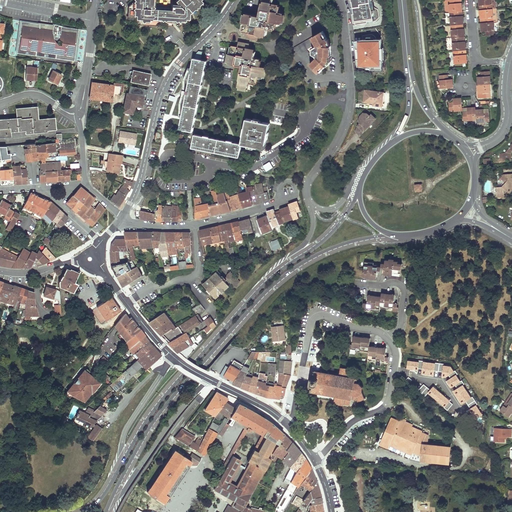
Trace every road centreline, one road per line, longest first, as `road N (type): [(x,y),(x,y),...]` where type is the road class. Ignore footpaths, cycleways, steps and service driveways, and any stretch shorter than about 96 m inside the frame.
road 1 (secondary): [(112,501),(159,416),(286,275),(340,246),(393,235)]
road 2 (residential): [(286,423),(313,319),(324,315),(387,338),(395,350),(389,400),(345,426),(314,460)]
road 3 (secondary): [(293,259),(172,384),(120,462)]
road 4 (residential): [(123,217),(169,76),(235,0)]
road 5 (residential): [(112,501),(207,378)]
road 6 (residential): [(328,100),(300,137),(251,167),(212,162)]
road 7 (residential): [(193,225),(198,273),(126,303)]
road 8 (residential): [(173,356),(125,430),(120,462)]
